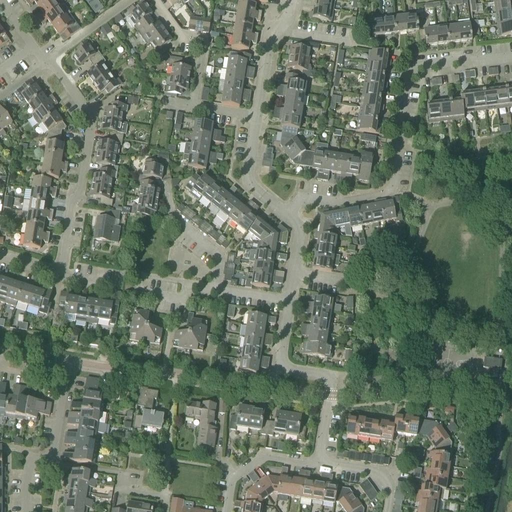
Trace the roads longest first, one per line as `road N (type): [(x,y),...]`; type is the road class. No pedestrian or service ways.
road 1 (residential): [(288,216),(299,199),(336,203),(387,193),(409,70),(511,57)]
road 2 (residential): [(59,277),(90,118),(0,2)]
road 3 (residential): [(319,461),(329,377),(282,369),(290,301)]
road 4 (residential): [(164,511),(165,497),(124,490),(125,475),(49,457)]
road 5 (residential): [(194,106),(203,39),(181,36),(156,0)]
road 6 (residential): [(217,289),(220,256),(170,213),(167,181)]
road 7 (residential): [(225,511),(229,481),(262,457),(319,461)]
